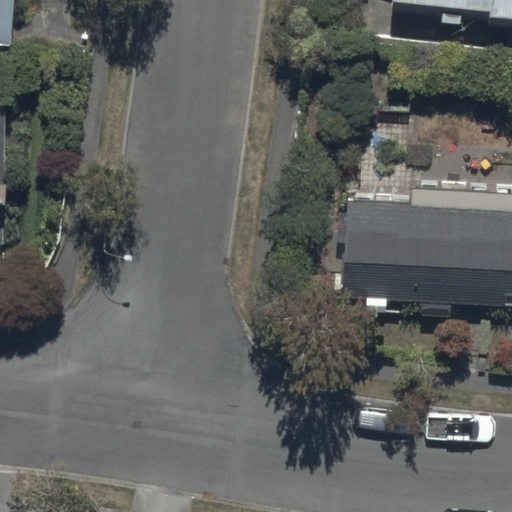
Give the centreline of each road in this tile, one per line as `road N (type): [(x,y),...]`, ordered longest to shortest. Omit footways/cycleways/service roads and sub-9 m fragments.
road 1 (residential): [(205,0),(148,427)]
road 2 (residential): [(511,477),(382,467),(148,427)]
road 3 (residential): [(148,427),(0,410)]
